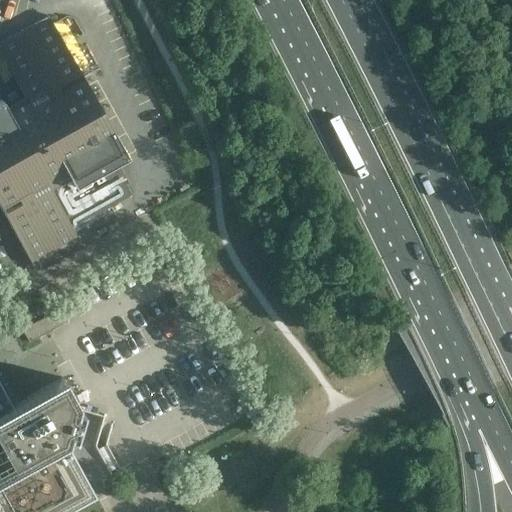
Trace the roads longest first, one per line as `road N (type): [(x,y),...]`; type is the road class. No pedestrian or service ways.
road 1 (trunk): [(282,0),(490,424)]
road 2 (trunk): [(511,350),(338,0)]
